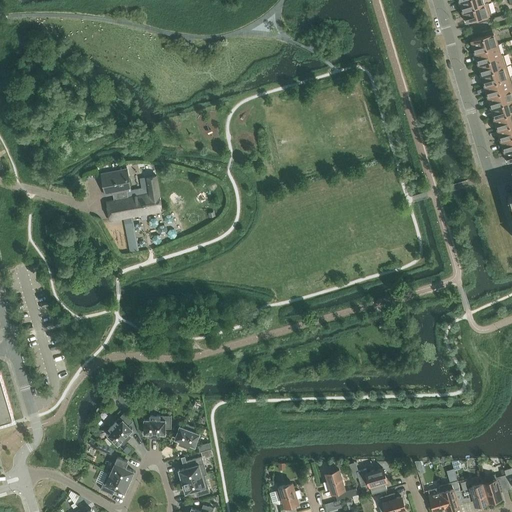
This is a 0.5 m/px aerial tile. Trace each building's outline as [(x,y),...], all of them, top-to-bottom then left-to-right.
[(460,0),(464,10),(489,2),(488,2),(485,3),(484,0),(460,0)] [(489,18),(488,15),(492,14),(489,2),(464,10),(467,21),(478,18),(479,22),(490,19),(490,18),(489,18)] [(482,32),(483,36),(472,39),(476,50),(497,44),(493,28),(482,32)] [(504,53),(500,54),(497,44),(476,50),(479,61),(504,54),(504,53)] [(504,54),(479,61),(482,72),(507,65),(504,54)] [(485,83),(510,76),(507,65),(482,72),(485,83)] [(511,81),(510,76),(485,83),(489,94),(511,87),(511,81)] [(492,105),(511,99),(511,87),(489,94),(492,105)] [(511,99),(492,105),(495,116),(511,111),(511,99)] [(499,127),(511,123),(511,111),(495,116),(499,127)] [(511,123),(499,127),(502,138),(511,135),(511,123)] [(505,149),(511,147),(511,135),(502,138),(505,149)] [(128,169),(102,174),(106,195),(113,194),(114,199),(107,201),(110,221),(141,215),(142,218),(145,217),(147,217),(147,214),(163,211),(156,175),(147,177),(150,193),(133,196),(128,169)] [(0,417),(14,413),(1,369),(0,369),(0,417)] [(121,393),(117,397),(129,408),(130,407),(127,399),(121,393)] [(112,430),(108,435),(118,444),(122,440),(124,442),(131,435),(129,433),(133,429),(129,425),(133,421),(124,412),(109,428),(112,430)] [(150,419),(145,419),(144,433),(150,433),(150,435),(160,436),(160,433),(166,433),(166,428),(172,428),(172,416),(150,415),(150,419)] [(180,425),(175,438),(181,440),(180,442),(189,446),(190,444),(195,446),(200,433),(195,431),(196,427),(187,424),(185,427),(180,425)] [(210,442),(199,445),(201,451),(212,448),(210,442)] [(109,471),(108,472),(130,482),(135,471),(125,467),(128,461),(118,456),(111,472),(109,471)] [(189,466),(179,469),(183,481),(207,473),(202,456),(187,460),(189,466)] [(387,489),(385,481),(387,480),(383,467),(367,472),(366,468),(357,471),(361,486),(370,483),(370,485),(372,493),(387,489)] [(450,482),(440,485),(447,509),(459,505),(458,504),(464,502),(461,490),(458,480),(455,470),(454,468),(447,470),(450,482)] [(338,500),(341,499),(358,493),(357,487),(343,491),(342,489),(345,488),(339,469),(326,472),(329,481),(325,482),(327,489),(331,488),(332,492),(335,491),(338,500)] [(108,472),(101,489),(113,494),(116,488),(125,492),(130,482),(108,472)] [(207,473),(183,481),(186,492),(196,489),(197,495),(210,492),(205,474),(207,474),(207,473)] [(496,477),(495,474),(482,478),(489,501),(502,497),(500,491),(510,488),(506,474),(503,475),(496,477)] [(474,499),(476,505),(489,501),(482,478),(483,483),(472,486),(472,484),(471,482),(469,481),(467,480),(465,480),(461,482),(463,489),(461,490),(464,502),(465,502),(474,499)] [(280,486),(281,489),(276,491),(279,499),(283,497),(286,505),(288,505),(289,507),(282,509),(282,511),(294,511),(297,511),(295,505),(293,506),(293,504),(298,502),(297,497),(301,496),(299,489),(295,490),(293,482),(280,486)] [(440,486),(428,489),(434,511),(436,511),(447,509),(440,485),(440,486)] [(382,502),(378,503),(381,511),(394,511),(406,509),(402,496),(397,497),(395,493),(383,496),(380,497),(382,502)]
